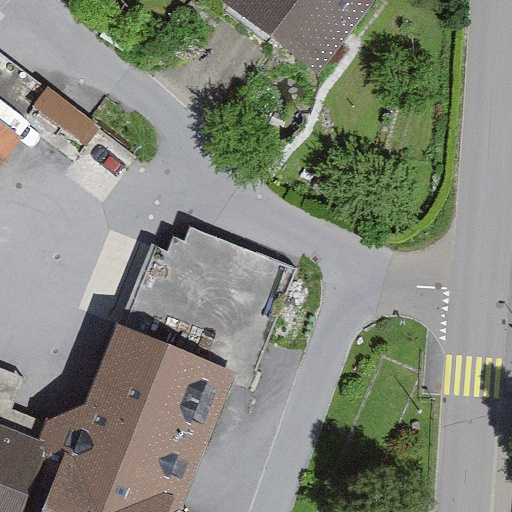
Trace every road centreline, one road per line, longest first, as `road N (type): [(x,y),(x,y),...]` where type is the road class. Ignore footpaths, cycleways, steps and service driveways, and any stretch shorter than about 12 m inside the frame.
road 1 (residential): [(355,275),(323,243),(238,188),(34,12),(42,0)]
road 2 (residential): [(355,275),(272,511)]
road 3 (tertiary): [(500,0),(486,220)]
road 4 (tertiary): [(481,292),(465,511)]
road 5 (residential): [(481,292),(355,275)]
